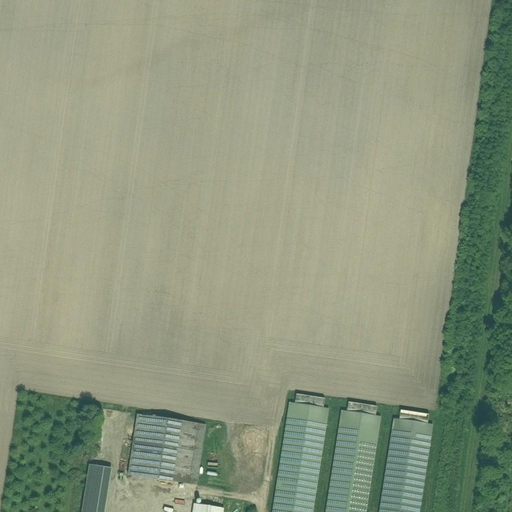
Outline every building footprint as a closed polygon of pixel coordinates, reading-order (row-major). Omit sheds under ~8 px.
[(271,511),(311,511),(327,408),(288,402),(271,511)] [(364,511),(379,416),(340,410),(325,511),(364,511)] [(135,418),(126,479),(195,490),(204,429),(135,418)] [(416,511),(430,425),(391,419),(377,511),(416,511)] [(79,511),(104,511),(111,471),(87,467),(79,511)]
